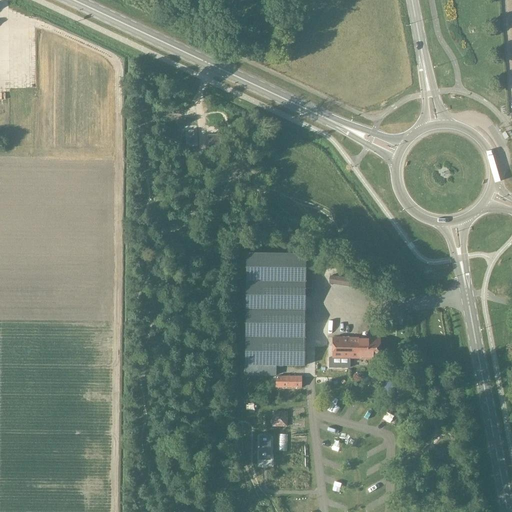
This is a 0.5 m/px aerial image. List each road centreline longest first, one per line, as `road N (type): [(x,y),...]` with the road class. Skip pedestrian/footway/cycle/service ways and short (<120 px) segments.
road 1 (secondary): [(341,126),(72,0)]
road 2 (secondary): [(507,511),(466,295)]
